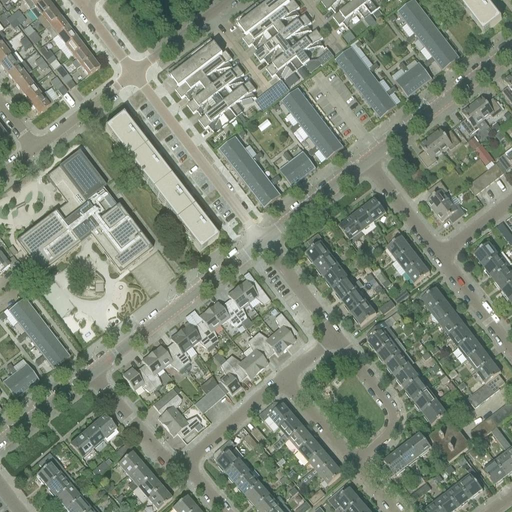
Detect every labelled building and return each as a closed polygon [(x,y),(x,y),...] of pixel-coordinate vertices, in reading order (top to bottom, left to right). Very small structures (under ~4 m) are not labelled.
[(22,0),(22,1),(30,11),(43,0),(22,0)] [(36,21),(41,18),(53,9),(46,0),(43,0),(30,11),(29,11),(36,21)] [(285,0),(264,0),(256,6),(267,21),(289,5),(285,0)] [(342,0),(347,0),(352,5),(358,0),(357,0),(326,0),(321,4),(327,13),(331,10),(335,15),(335,14),(336,12),(335,12),(342,1),(341,1),(342,0)] [(358,0),(352,5),(333,20),(339,28),(343,25),(346,30),(347,30),(348,28),(347,27),(353,16),(357,13),(364,21),(370,16),(358,0)] [(358,0),(370,16),(376,11),(370,3),(373,0),(358,0)] [(485,0),(465,0),(459,5),(483,35),(501,21),(485,0)] [(414,1),(397,14),(399,16),(406,26),(422,13),(423,13),(417,6),(415,5),(416,5),(414,1)] [(267,21),(279,37),(285,32),(279,24),(284,21),(296,18),(296,19),(299,18),(295,13),(299,10),(293,2),(289,5),(267,21)] [(234,23),(246,38),(267,21),(256,6),(234,23)] [(41,18),(49,28),(60,19),(53,9),(41,18)] [(18,12),(12,17),(15,21),(16,22),(19,20),(18,18),(21,16),(18,12)] [(378,12),(372,16),(376,21),(382,17),(378,12)] [(422,13),(406,26),(408,29),(414,36),(415,38),(431,25),(432,25),(423,13),(422,13)] [(25,21),(21,16),(18,18),(19,20),(16,22),(19,26),(25,21)] [(6,21),(10,27),(13,24),(12,23),(15,21),(12,17),(6,21)] [(279,37),(291,52),(297,47),(291,39),(295,36),(296,36),(308,33),(308,34),(310,33),(311,33),(307,28),(311,25),(304,17),(285,32),(279,37)] [(49,28),(45,31),(53,41),(57,38),(68,29),(60,19),(49,28)] [(13,24),(10,27),(13,31),(19,26),(16,22),(15,21),(12,23),(13,24)] [(267,34),(273,41),(279,37),(267,21),(246,38),(242,41),(248,49),(252,46),(256,51),(257,49),(257,48),(263,37),(267,34)] [(431,25),(415,38),(417,40),(424,50),(440,37),(441,37),(432,25),(431,25)] [(57,38),(64,48),(76,39),(68,29),(57,38)] [(34,32),(28,37),(31,42),(34,40),(33,38),(37,36),(34,32)] [(297,47),(291,52),(303,68),(309,63),(303,54),(307,51),(307,52),(320,48),(320,49),(322,49),(322,48),(319,43),(323,41),(316,32),(297,47)] [(349,33),(342,39),(348,45),(355,40),(349,33)] [(34,40),(31,42),(35,46),(41,41),(37,36),(33,38),(34,40)] [(279,49),(284,57),(291,52),(279,37),(273,41),(254,56),(260,64),(264,62),(267,66),(268,66),(269,64),(268,64),(274,53),(274,52),(279,49)] [(440,37),(424,50),(426,52),(432,59),(433,62),(449,49),(450,49),(441,37),(440,37)] [(25,39),(19,43),(23,48),(26,46),(25,45),(28,43),(25,39)] [(64,48),(60,51),(67,61),(72,58),(83,49),(76,39),(64,48)] [(210,41),(189,58),(200,73),(222,56),(210,41)] [(26,46),(23,48),(26,53),(32,48),(28,43),(25,45),(26,46)] [(0,49),(0,65),(10,57),(8,53),(11,51),(6,45),(0,49)] [(75,71),(80,68),(91,59),(83,49),(72,58),(75,62),(71,65),(75,71)] [(351,49),(334,62),(336,64),(343,74),(360,62),(360,61),(351,49)] [(449,49),(433,62),(434,63),(435,64),(442,73),(458,61),(459,60),(450,49),(449,49)] [(49,52),(43,57),(47,62),(50,60),(49,59),(52,56),(49,52)] [(291,52),(284,57),(265,71),(272,80),(275,77),(279,82),(279,81),(281,79),(280,79),(286,68),(286,67),(290,64),(297,73),(303,68),(291,52)] [(200,73),(212,88),(218,83),(212,75),(217,72),(229,69),(229,70),(232,69),(228,65),(232,62),(226,53),(222,56),(200,73)] [(334,59),(329,53),(317,62),(322,68),(334,59)] [(50,60),(47,62),(50,66),(56,61),(52,57),(52,56),(49,59),(50,60)] [(0,65),(0,67),(7,76),(18,67),(10,57),(0,65)] [(167,75),(179,90),(200,73),(189,58),(167,75)] [(40,59),(34,63),(38,69),(41,66),(41,65),(43,63),(40,59)] [(91,59),(80,68),(87,78),(99,69),(91,59)] [(360,62),(343,74),(345,76),(352,86),(369,73),(368,71),(360,61),(360,62)] [(317,62),(309,63),(303,68),(310,77),(322,68),(317,62)] [(41,66),(38,69),(41,73),(47,68),(43,63),(41,65),(41,66)] [(7,76),(14,86),(26,77),(30,74),(23,64),(18,67),(7,76)] [(407,74),(406,74),(408,76),(419,91),(430,83),(431,82),(419,65),(408,73),(407,74)] [(212,88),(224,103),(230,99),(224,91),(228,87),(229,88),(241,85),(243,85),(244,85),(240,80),(244,77),(237,69),(234,71),(218,83),(212,88)] [(302,69),(297,73),(304,81),(309,78),(302,69)] [(58,77),(62,82),(65,80),(64,79),(67,76),(64,72),(58,77)] [(200,85),(206,93),(212,88),(200,73),(179,90),(175,92),(181,101),(185,98),(189,103),(189,102),(190,100),(189,100),(196,89),(195,88),(200,85)] [(369,73),(352,86),(354,88),(361,98),(378,85),(372,77),(371,75),(369,74),(369,73)] [(403,76),(394,83),(396,86),(407,100),(418,92),(419,91),(408,76),(406,74),(405,76),(403,76)] [(502,93),(508,101),(511,105),(511,104),(511,75),(503,82),(508,89),(509,90),(504,95),(502,93)] [(65,80),(62,82),(69,92),(75,87),(71,82),(71,81),(67,76),(64,79),(65,80)] [(14,86),(22,96),(33,87),(26,77),(14,86)] [(41,93),(51,86),(45,78),(35,85),(41,93)] [(50,83),(54,88),(57,86),(56,85),(59,83),(56,79),(50,83)] [(292,79),(283,86),(288,93),(298,85),(292,79)] [(57,86),(54,88),(57,93),(57,92),(61,98),(67,93),(59,83),(56,85),(57,86)] [(249,84),(230,99),(224,103),(236,119),(242,114),(236,106),(240,103),(253,100),(253,101),(255,100),(252,95),(255,92),(249,84)] [(276,89),(283,98),(289,94),(281,84),(276,89)] [(378,85),(361,98),(363,100),(371,110),(387,97),(386,95),(378,85)] [(22,96),(30,106),(41,97),(33,87),(22,96)] [(211,100),(217,108),(224,103),(212,88),(206,93),(187,108),(193,116),(197,113),(200,118),(202,116),(201,115),(207,104),(211,100)] [(270,93),(278,102),(283,98),(276,89),(270,93)] [(298,90),(281,103),(282,105),(290,115),(306,103),(307,102),(298,90)] [(265,97),(273,106),(278,102),(270,93),(265,97)] [(41,97),(30,106),(37,116),(53,104),(45,94),(41,97)] [(273,106),(265,97),(260,101),(268,111),(273,106)] [(387,97),(371,110),(372,112),(380,121),(396,109),(390,101),(389,98),(387,97)] [(482,99),(472,107),(483,122),(490,117),(492,120),(502,113),(499,108),(492,100),(492,101),(493,102),(488,107),(486,105),(482,99)] [(268,111),(260,101),(254,105),(262,115),(268,111)] [(306,103),(290,115),(291,117),(298,125),(299,127),(315,115),(316,114),(307,102),(306,103)] [(224,103),(217,108),(198,123),(205,131),(208,128),(212,133),(213,131),(213,130),(219,119),(223,116),(230,124),(236,119),(224,103)] [(460,125),(466,133),(469,138),(479,130),(477,127),(483,122),(472,107),(461,115),(466,121),(467,122),(462,127),(460,125)] [(315,115),(299,127),(300,129),(301,129),(308,139),(324,127),(325,126),(316,114),(315,115)] [(104,130),(128,162),(146,147),(122,116),(104,130)] [(298,125),(291,117),(287,120),(294,128),(297,126),(298,125)] [(269,120),(255,129),(260,136),(274,127),(269,120)] [(500,129),(501,131),(511,124),(511,120),(500,129)] [(488,129),(483,122),(477,127),(479,130),(482,134),(488,129)] [(324,127),(308,139),(310,141),(316,149),(317,151),(333,139),(334,138),(325,126),(324,127)] [(497,127),(491,131),(494,136),(500,132),(497,127)] [(304,142),(308,139),(301,129),(300,130),(297,132),(304,142)] [(440,131),(429,139),(441,154),(448,149),(450,152),(460,145),(458,142),(456,141),(450,133),(451,134),(446,139),(444,137),(440,131)] [(500,135),(495,139),(499,145),(504,141),(500,135)] [(333,139),(317,151),(318,152),(319,153),(326,163),(342,150),(343,150),(334,138),(333,139)] [(235,139),(218,152),(219,153),(227,163),(244,151),(244,150),(235,139)] [(418,157),(418,158),(427,170),(435,164),(437,163),(435,159),(441,154),(429,139),(419,147),(424,153),(425,155),(419,159),(418,157)] [(474,139),(467,144),(474,153),(481,148),(474,139)] [(128,162),(151,192),(170,178),(146,147),(128,162)] [(248,147),(244,150),(252,161),(256,157),(248,147)] [(481,148),(474,153),(485,167),(492,162),(482,148),(481,148)] [(244,151),(227,163),(228,165),(236,175),(253,163),(253,162),(252,161),(244,150),(244,151)] [(322,166),(326,163),(318,152),(315,155),(322,166)] [(55,214),(15,244),(15,245),(39,276),(40,277),(80,246),(90,239),(93,242),(119,276),(120,276),(152,251),(126,217),(125,216),(118,207),(116,208),(114,204),(103,190),(105,188),(80,155),(79,153),(46,178),(66,205),(65,206),(55,214)] [(291,163),(292,165),(303,180),(314,172),(316,171),(303,154),(292,162),(291,163)] [(499,163),(496,166),(504,176),(507,173),(506,172),(511,167),(511,154),(509,157),(507,154),(497,161),(499,163)] [(253,163),(236,175),(238,177),(245,187),(262,175),(262,174),(256,166),(255,164),(253,162),(253,163)] [(289,165),(278,173),(291,189),(303,180),(292,165),(291,163),(289,165)] [(485,169),(487,173),(491,170),(494,167),(491,164),(485,169)] [(496,166),(491,170),(499,180),(504,176),(497,168),(496,166)] [(491,170),(486,173),(494,183),(499,180),(491,170)] [(465,173),(459,178),(464,184),(470,179),(465,173)] [(486,173),(481,177),(489,187),(494,183),(486,173)] [(262,175),(245,187),(247,189),(255,199),(271,187),(271,186),(271,185),(270,184),(262,174),(262,175)] [(481,177),(477,181),(484,191),(489,187),(481,177)] [(151,192),(175,223),(194,209),(170,178),(151,192)] [(477,181),(472,184),(480,194),(484,191),(477,181)] [(432,199),(426,204),(434,214),(449,202),(444,196),(447,193),(440,183),(435,187),(427,193),(428,193),(430,192),(434,198),(432,199)] [(472,184),(467,188),(469,190),(475,198),(480,194),(472,184)] [(271,187),(255,199),(256,200),(264,211),(280,198),(281,198),(274,189),(273,188),(271,186),(271,187)] [(375,203),(363,212),(373,225),(385,216),(385,217),(386,216),(374,201),(374,202),(375,203)] [(449,202),(434,214),(442,224),(448,219),(449,218),(454,224),(452,225),(452,226),(465,216),(459,208),(457,206),(454,209),(449,202)] [(194,209),(175,223),(199,254),(217,240),(194,209)] [(363,212),(351,221),(361,234),(373,225),(363,212)] [(338,229),(344,237),(349,243),(351,247),(364,237),(361,234),(351,221),(339,230),(338,229)] [(511,238),(502,225),(496,230),(510,248),(511,246),(511,238)] [(384,240),(388,245),(401,236),(396,230),(384,240)] [(306,256),(315,268),(329,257),(320,246),(323,243),(318,236),(305,246),(310,252),(304,256),(305,257),(306,256)] [(387,250),(396,262),(410,252),(401,240),(402,240),(401,239),(387,250)] [(338,244),(337,244),(340,249),(341,248),(346,244),(342,240),(338,244)] [(474,257),(483,269),(497,258),(488,246),(489,245),(473,257),(473,258),(474,257)] [(396,262),(391,266),(401,278),(405,274),(419,264),(410,252),(396,262)] [(483,269),(492,281),(506,270),(511,266),(502,254),(497,258),(483,269)] [(0,274),(9,268),(4,261),(5,260),(2,255),(0,256),(0,255),(0,274)] [(315,268),(324,280),(338,269),(329,257),(315,268)] [(356,268),(355,268),(359,273),(359,272),(364,268),(361,264),(356,268)] [(419,264),(405,274),(415,287),(429,275),(428,276),(419,264)] [(324,280),(333,292),(347,281),(338,269),(324,280)] [(372,274),(376,278),(382,273),(378,269),(372,274)] [(492,281),(502,293),(511,284),(511,277),(506,270),(492,281)] [(365,280),(364,280),(368,285),(369,284),(373,280),(370,276),(365,280)] [(347,281),(333,292),(342,304),(356,293),(362,288),(358,283),(352,288),(347,281)] [(382,286),(385,291),(391,286),(387,281),(382,286)] [(246,282),(236,290),(248,305),(255,300),(264,307),(269,303),(254,282),(249,287),(246,282)] [(511,284),(502,293),(511,305),(511,303),(511,284)] [(374,291),(374,292),(377,297),(378,296),(383,292),(379,288),(374,291)] [(424,308),(429,315),(444,303),(436,292),(436,291),(436,290),(433,293),(430,289),(414,301),(417,306),(422,303),(425,307),(424,308)] [(230,301),(225,305),(241,325),(246,320),(242,310),(248,305),(236,290),(227,297),(230,301)] [(393,300),(397,306),(409,297),(405,291),(393,300)] [(342,304),(351,316),(365,305),(356,293),(342,304)] [(24,300),(7,313),(8,313),(16,325),(33,312),(24,300)] [(379,311),(383,317),(395,308),(391,302),(379,311)] [(430,314),(429,315),(431,317),(431,322),(436,324),(438,327),(454,315),(444,303),(430,314)] [(217,304),(208,312),(219,327),(226,322),(235,329),(241,325),(225,305),(221,308),(217,304)] [(365,305),(351,316),(360,327),(359,328),(360,329),(375,317),(365,305)] [(33,312),(16,325),(17,325),(24,335),(26,336),(42,324),(42,323),(33,312)] [(201,323),(197,327),(212,347),(215,344),(218,342),(213,332),(219,327),(208,312),(198,319),(201,323)] [(397,314),(391,318),(395,324),(401,320),(397,314)] [(438,327),(448,339),(463,327),(454,315),(438,327)] [(279,331),(273,336),(286,351),(295,343),(292,339),(297,335),(280,316),(274,320),(279,331)] [(388,330),(395,324),(391,318),(384,324),(388,330)] [(42,324),(26,336),(26,337),(27,338),(35,348),(51,336),(51,335),(42,323),(42,324)] [(368,343),(377,355),(396,340),(388,330),(384,324),(365,338),(366,338),(369,341),(366,344),(367,344),(368,343)] [(417,324),(411,328),(415,333),(420,328),(417,324)] [(189,326),(179,334),(191,349),(197,344),(206,351),(212,347),(197,327),(192,330),(189,326)] [(448,339),(457,351),(472,339),(463,327),(448,339)] [(409,330),(403,335),(407,339),(412,334),(409,330)] [(173,345),(168,348),(183,369),(187,366),(189,364),(185,354),(191,349),(179,334),(170,341),(173,345)] [(51,336),(35,348),(35,349),(42,358),(44,360),(60,348),(61,347),(51,335),(51,336)] [(258,335),(252,339),(269,359),(274,355),(277,358),(286,351),(273,336),(267,341),(258,335)] [(426,336),(421,340),(424,345),(429,340),(426,336)] [(252,354),(246,359),(259,374),(268,366),(265,362),(269,359),(252,339),(252,340),(248,343),(247,344),(252,354)] [(457,351),(466,363),(481,351),(472,339),(457,351)] [(377,355),(386,367),(405,352),(396,340),(377,355)] [(418,342),(413,347),(416,351),(421,347),(418,342)] [(60,348),(44,360),(44,361),(45,362),(53,372),(69,359),(70,359),(61,347),(60,348)] [(160,348),(151,356),(162,371),(169,366),(178,373),(183,369),(168,348),(163,352),(160,348)] [(435,348),(430,352),(433,357),(439,352),(435,348)] [(466,363),(475,375),(490,364),(481,351),(466,363)] [(404,353),(386,367),(395,379),(410,368),(413,365),(404,353)] [(427,354),(422,358),(425,363),(431,359),(427,354)] [(144,367),(139,370),(155,391),(157,389),(159,388),(161,386),(156,376),(162,371),(151,356),(141,363),(144,367)] [(231,358),(225,363),(242,382),(246,378),(250,382),(259,374),(246,359),(240,365),(231,358)] [(444,360),(439,364),(442,369),(448,364),(444,360)] [(220,385),(217,387),(219,389),(225,397),(228,394),(231,398),(241,390),(237,386),(242,382),(225,363),(220,367),(225,378),(218,383),(220,385)] [(499,375),(490,364),(475,375),(485,387),(487,386),(492,382),(498,390),(504,385),(501,381),(499,383),(496,379),(501,375),(500,374),(499,375)] [(15,374),(14,375),(14,376),(27,392),(38,383),(39,383),(26,366),(16,374),(15,374)] [(436,366),(431,371),(434,375),(440,371),(436,366)] [(395,379),(404,391),(419,380),(410,368),(395,379)] [(155,391),(139,370),(135,374),(132,370),(122,378),(134,393),(140,388),(149,395),(155,391)] [(454,372),(448,376),(451,381),(457,376),(454,372)] [(11,377),(2,385),(15,401),(26,393),(27,392),(14,376),(14,375),(12,377),(11,377)] [(446,378),(440,382),(443,387),(449,382),(446,378)] [(216,388),(212,380),(199,390),(204,398),(208,395),(212,391),(216,388)] [(404,391),(414,403),(428,392),(419,380),(404,391)] [(499,392),(498,390),(492,382),(487,386),(494,396),(499,392)] [(463,384),(457,388),(461,393),(466,388),(463,384)] [(487,386),(485,387),(482,389),(490,399),(494,396),(487,386)] [(216,388),(212,391),(220,401),(225,397),(217,387),(216,388)] [(175,388),(172,391),(176,397),(177,396),(180,393),(175,388)] [(482,389),(477,393),(485,403),(490,399),(482,389)] [(455,390),(450,395),(453,399),(459,395),(455,390)] [(172,391),(152,407),(157,413),(165,406),(176,397),(172,391)] [(212,391),(208,395),(216,404),(220,401),(212,391)] [(414,403),(423,415),(437,404),(428,392),(414,403)] [(477,393),(472,397),(480,407),(485,403),(477,393)] [(204,398),(203,399),(211,408),(216,404),(208,395),(204,398)] [(158,421),(165,430),(180,417),(175,411),(181,402),(177,396),(176,397),(165,406),(157,413),(161,418),(158,421)] [(480,407),(472,397),(467,401),(475,411),(480,407)] [(203,399),(199,403),(207,412),(211,408),(203,399)] [(207,412),(199,403),(194,407),(202,416),(207,412)] [(465,403),(460,407),(467,416),(472,413),(465,403)] [(437,404),(423,415),(432,427),(431,427),(431,428),(447,416),(437,404)] [(273,406),(259,418),(263,423),(274,434),(279,430),(292,418),(283,407),(284,406),(283,406),(282,407),(281,406),(273,405),(273,406)] [(467,416),(460,407),(455,410),(462,420),(467,416)] [(511,417),(505,408),(500,411),(507,421),(511,417)] [(500,411),(495,415),(502,425),(507,421),(500,411)] [(495,415),(490,419),(497,429),(502,425),(495,415)] [(104,418),(93,428),(103,440),(115,431),(115,432),(116,431),(103,417),(104,418)] [(180,417),(165,430),(173,439),(177,436),(181,441),(194,430),(198,426),(200,424),(195,418),(185,423),(180,417)] [(272,449),(276,453),(276,452),(289,441),(302,430),(292,418),(279,430),(285,436),(280,440),(281,442),(272,449)] [(490,419),(485,423),(492,433),(496,430),(497,429),(490,419)] [(470,448),(453,427),(450,422),(429,439),(449,465),(470,448)] [(485,423),(480,427),(487,437),(491,434),(492,433),(485,423)] [(480,427),(475,430),(482,440),(487,437),(480,427)] [(93,428),(81,438),(92,450),(103,440),(93,428)] [(251,434),(261,446),(266,441),(256,430),(251,434)] [(289,441),(299,453),(312,441),(302,430),(289,441)] [(482,440),(475,430),(470,434),(477,444),(482,440)] [(492,433),(491,434),(506,454),(511,461),(511,449),(511,450),(496,430),(492,433)] [(115,431),(103,440),(107,445),(118,435),(115,432),(115,431)] [(420,437),(408,446),(418,459),(430,450),(431,451),(420,435),(419,436),(420,437)] [(243,441),(253,453),(258,448),(248,436),(243,441)] [(92,450),(81,438),(70,448),(69,447),(80,460),(92,450)] [(299,453),(308,464),(322,453),(312,441),(299,453)] [(485,442),(481,445),(485,451),(489,448),(485,442)] [(115,455),(120,460),(131,450),(127,445),(115,455)] [(408,446),(396,455),(406,468),(418,459),(408,446)] [(220,451),(213,457),(214,460),(217,464),(216,464),(216,465),(217,464),(226,475),(240,464),(230,453),(231,452),(228,454),(223,449),(220,451)] [(473,451),(469,455),(473,460),(477,457),(473,451)] [(301,483),(296,487),(300,491),(318,475),(331,464),(322,453),(308,464),(315,471),(301,483)] [(117,466),(127,478),(140,466),(131,455),(132,454),(131,454),(117,466)] [(511,461),(506,454),(494,463),(505,478),(511,473),(511,461)] [(43,472),(36,478),(36,479),(37,478),(47,489),(60,477),(51,466),(50,465),(54,462),(49,456),(49,455),(37,465),(38,466),(43,472)] [(115,455),(108,461),(112,466),(120,460),(115,455)] [(259,460),(262,464),(268,459),(264,455),(259,460)] [(380,470),(380,471),(390,482),(395,478),(395,479),(395,478),(395,477),(406,468),(396,455),(384,464),(384,463),(383,463),(386,467),(381,471),(380,470)] [(74,458),(68,462),(72,467),(77,462),(74,458)] [(277,465),(280,469),(285,464),(282,460),(277,465)] [(108,461),(104,464),(109,470),(110,469),(112,466),(108,461)] [(505,478),(494,463),(482,473),(494,488),(495,488),(494,487),(505,478)] [(102,475),(109,470),(104,464),(97,469),(102,475)] [(226,475),(236,487),(249,476),(240,464),(226,475)] [(331,464),(318,475),(328,487),(342,475),(342,474),(341,475),(331,464)] [(126,487),(132,494),(137,489),(150,478),(140,466),(127,478),(132,482),(126,487)] [(269,471),(272,476),(278,471),(274,467),(269,471)] [(450,467),(446,471),(450,476),(454,473),(450,467)] [(83,469),(78,474),(82,478),(87,474),(83,469)] [(97,469),(91,474),(96,480),(102,475),(97,469)] [(481,484),(472,471),(467,475),(470,478),(459,487),(469,501),(481,492),(482,493),(482,492),(478,487),(481,484)] [(287,476),(290,480),(295,475),(292,472),(287,476)] [(60,477),(47,489),(56,500),(70,489),(74,485),(65,474),(64,473),(60,477)] [(236,487),(246,498),(259,487),(249,476),(236,487)] [(438,477),(434,480),(438,486),(442,482),(438,477)] [(137,489),(133,493),(143,504),(147,500),(160,489),(150,478),(137,489)] [(278,483),(282,487),(288,482),(284,478),(278,483)] [(420,478),(416,481),(420,486),(424,483),(420,478)] [(93,481),(88,485),(91,490),(97,485),(93,481)] [(420,486),(416,481),(404,490),(408,496),(420,486)] [(106,491),(105,491),(109,495),(114,491),(115,490),(111,486),(106,491)] [(340,508),(343,511),(347,511),(359,502),(349,491),(350,490),(346,486),(328,502),(334,509),(340,508)] [(426,486),(422,489),(427,495),(430,492),(426,486)] [(246,498),(256,510),(269,498),(259,487),(246,498)] [(459,487),(447,496),(457,510),(469,501),(459,487)] [(56,500),(66,511),(80,500),(70,489),(56,500)] [(160,489),(147,500),(156,511),(157,511),(171,500),(170,500),(160,489)] [(288,494),(292,499),(297,494),(294,489),(288,494)] [(427,495),(422,489),(410,498),(414,504),(427,495)] [(308,502),(313,507),(325,497),(320,491),(308,502)] [(97,497),(101,501),(106,496),(102,492),(97,497)] [(447,496),(435,505),(439,511),(454,511),(457,510),(447,496)] [(120,497),(115,502),(118,506),(124,501),(120,497)] [(192,511),(195,510),(186,499),(187,498),(186,498),(172,510),(173,511),(192,511)] [(256,510),(257,511),(276,511),(279,510),(284,505),(278,499),(273,503),(269,498),(256,510)] [(66,511),(88,511),(89,511),(80,500),(66,511)] [(110,500),(107,503),(113,511),(116,508),(114,505),(110,500)] [(367,511),(359,502),(347,511),(367,511)] [(111,511),(113,511),(107,503),(103,505),(109,511),(111,511)]
